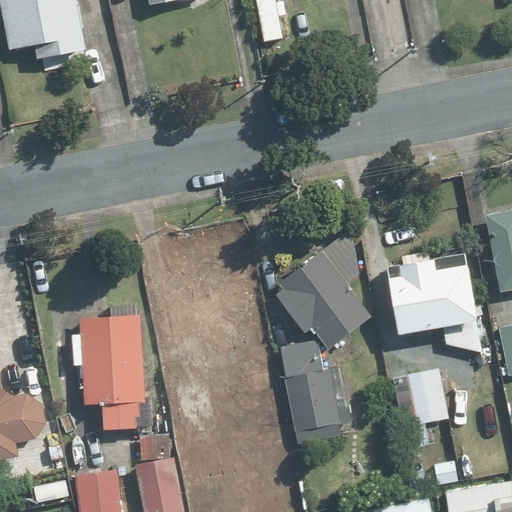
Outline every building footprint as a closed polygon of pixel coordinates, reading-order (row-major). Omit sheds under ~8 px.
[(7,0),(17,59),(41,55),(44,70),(91,62),(81,0),(7,0)] [(511,206),(492,210),(507,288),(511,286),(511,206)] [(351,281),(364,270),(356,227),(287,283),(290,286),(281,293),(311,329),(316,325),(334,347),(377,312),(351,281)] [(450,343),(492,354),(476,252),(438,257),(436,247),(409,251),(410,262),(398,263),(408,328),(447,322),(450,343)] [(210,282),(169,289),(178,341),(212,335),(215,353),(202,356),(206,378),(242,372),(238,351),(269,346),(255,270),(230,274),(229,265),(208,268),(210,282)] [(150,394),(145,302),(116,303),(116,314),(87,316),(88,334),(80,334),(81,360),(89,360),(91,402),(108,401),(109,426),(162,423),(161,394),(150,394)] [(511,321),(503,323),(511,374),(511,321)] [(20,441),(47,436),(45,425),(53,424),(48,399),(40,401),(39,393),(12,398),(0,336),(0,461),(23,457),(20,441)] [(325,338),(286,344),(299,440),(355,432),(346,366),(329,368),(325,338)] [(264,370),(253,371),(255,392),(282,389),(279,362),(264,364),(264,370)] [(453,419),(446,370),(398,377),(414,480),(428,477),(423,447),(434,446),(430,422),(453,419)] [(211,382),(181,386),(186,427),(216,423),(211,382)] [(189,511),(180,455),(140,462),(149,511),(189,511)] [(127,511),(122,467),(80,471),(84,511),(127,511)] [(67,470),(44,473),(46,483),(39,484),(42,501),(71,496),(67,470)] [(511,511),(511,481),(451,491),(454,511),(511,511)] [(436,511),(432,486),(401,491),(403,503),(359,510),(359,511),(436,511)]
